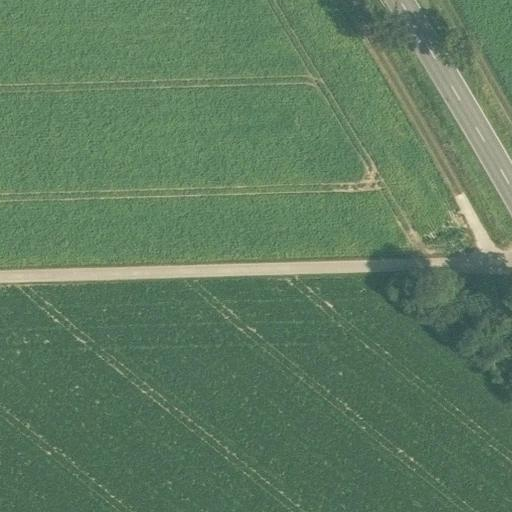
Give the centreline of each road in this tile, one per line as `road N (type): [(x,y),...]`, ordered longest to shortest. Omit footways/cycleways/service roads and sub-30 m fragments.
road 1 (track): [(511,253),(0,273)]
road 2 (track): [(485,253),(476,224),(342,0)]
road 3 (secondary): [(511,194),(392,0)]
road 4 (track): [(511,116),(443,0)]
